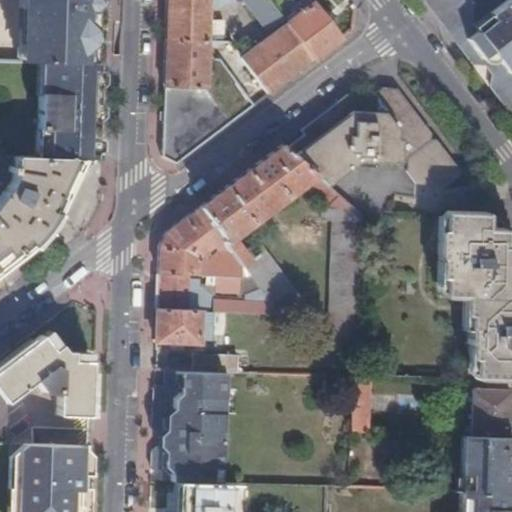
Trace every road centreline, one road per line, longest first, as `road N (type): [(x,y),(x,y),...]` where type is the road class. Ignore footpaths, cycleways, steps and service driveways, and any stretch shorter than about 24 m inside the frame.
road 1 (residential): [(400,27),(129,219)]
road 2 (tertiary): [(119,511),(129,219)]
road 3 (tertiary): [(129,219),(135,0)]
road 4 (tertiary): [(511,167),(400,27)]
road 5 (residential): [(129,219),(0,325)]
